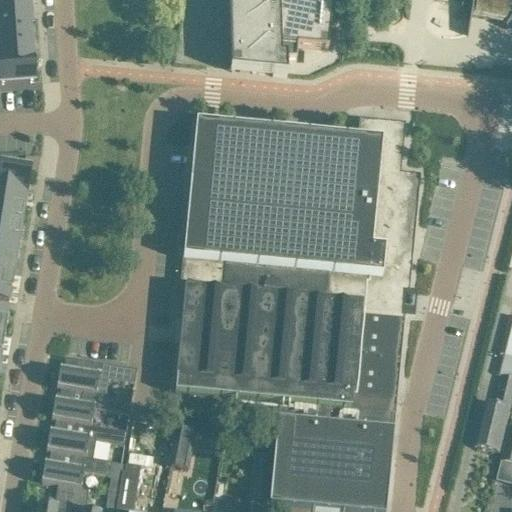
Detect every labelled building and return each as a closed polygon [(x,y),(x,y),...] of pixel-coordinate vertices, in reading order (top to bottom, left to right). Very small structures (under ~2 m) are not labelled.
[(0,0),(0,20),(30,19),(29,0),(0,0)] [(226,0),(229,74),(286,80),(286,78),(285,61),(296,61),(297,49),(327,52),(332,0),(226,0)] [(511,0),(472,0),(469,18),(470,18),(510,25),(511,25),(511,24),(511,0)] [(0,42),(32,41),(30,19),(0,20),(0,42)] [(0,64),(33,62),(32,41),(0,42),(0,64)] [(33,62),(0,64),(0,87),(34,85),(33,62)] [(178,382),(175,414),(277,424),(268,511),(271,511),(385,511),(404,315),(406,313),(419,178),(399,176),(404,126),(358,122),(356,143),(194,127),(181,262),(178,291),(184,292),(176,382),(178,382)] [(0,166),(0,193),(25,198),(30,171),(0,166)] [(0,220),(21,224),(25,198),(0,193),(0,220)] [(0,220),(0,247),(17,250),(21,224),(0,220)] [(0,274),(13,276),(17,250),(0,247),(0,274)] [(13,276),(0,274),(0,301),(9,303),(13,276)] [(511,359),(511,318),(510,318),(500,357),(503,358),(511,359)] [(504,438),(511,407),(511,359),(503,358),(498,377),(503,378),(495,408),(487,406),(476,451),(500,457),(504,438)] [(106,401),(109,383),(134,388),(136,373),(85,365),(83,377),(59,373),(56,393),(80,397),(102,400),(106,401)] [(75,428),(91,431),(93,413),(119,418),(121,403),(102,400),(80,397),(78,409),(58,405),(54,405),(51,424),(55,425),(75,428)] [(126,436),(91,431),(75,428),(73,440),(53,437),(49,436),(46,455),(50,456),(70,459),(70,460),(91,463),(94,446),(124,451),(126,436)] [(502,464),(511,467),(511,429),(511,430),(502,464)] [(177,431),(170,471),(187,474),(195,435),(177,431)] [(41,487),(57,490),(72,493),(81,494),(83,477),(109,481),(111,466),(91,463),(70,460),(68,472),(48,468),(44,468),(41,487)] [(267,504),(271,462),(254,460),(250,503),(267,504)] [(125,468),(125,469),(123,469),(118,500),(115,511),(132,511),(140,470),(125,468)] [(69,511),(72,493),(57,490),(54,510),(37,508),(36,511),(69,511)] [(72,493),(69,511),(85,511),(88,495),(81,494),(72,493)]
